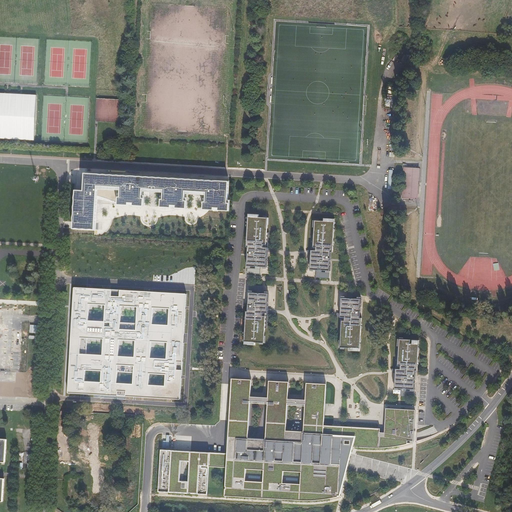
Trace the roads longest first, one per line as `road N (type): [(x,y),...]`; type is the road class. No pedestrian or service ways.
road 1 (residential): [(383,182),(62,164),(60,204)]
road 2 (unclassified): [(407,486),(463,438),(511,379)]
